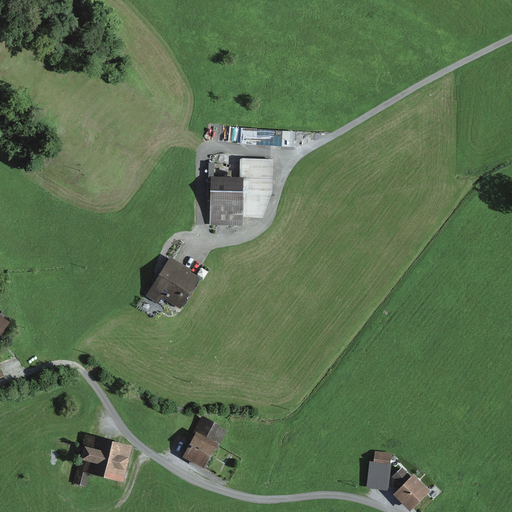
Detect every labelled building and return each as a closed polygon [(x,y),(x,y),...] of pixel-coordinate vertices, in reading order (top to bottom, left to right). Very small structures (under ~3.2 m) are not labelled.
[(242,179),(241,217),(264,217),(272,195),(273,160),(242,160),(242,179)] [(211,178),(210,224),(241,225),(241,217),(242,179),(211,178)] [(182,310),(200,279),(191,274),(193,271),(170,257),(147,296),(160,303),(162,298),(182,310)] [(0,336),(11,323),(0,314),(0,336)] [(197,433),(212,441),(219,428),(219,427),(219,426),(202,417),(194,432),(197,433)] [(219,428),(212,441),(218,444),(220,445),(227,432),(219,428)] [(197,433),(183,458),(204,470),(218,444),(212,441),(197,433)] [(133,448),(86,436),(74,484),(86,487),(89,474),(124,483),(133,448)] [(387,489),(391,453),(375,452),(374,463),(371,463),(370,468),(364,468),(363,477),(372,478),(371,488),(387,489)] [(392,477),(402,487),(412,478),(402,468),(392,477)] [(402,487),(393,496),(408,511),(410,511),(430,493),(413,476),(412,478),(402,487)]
